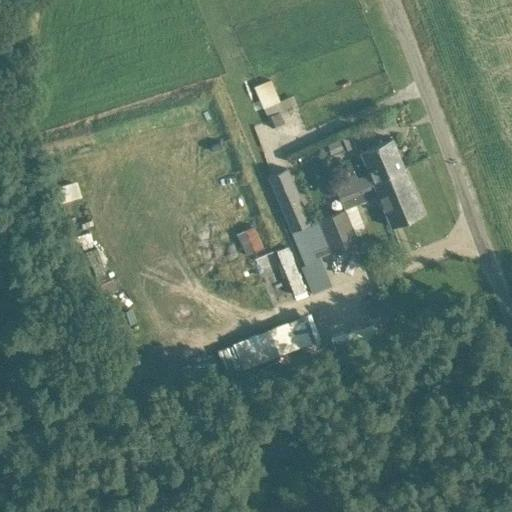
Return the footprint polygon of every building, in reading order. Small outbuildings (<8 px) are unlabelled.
[(279,99),(263,106),(264,107),(272,127),(285,122),(280,112),(298,104),(293,93),(283,98),(281,99),(279,99)] [(351,132),(342,136),(347,149),(356,145),(351,132)] [(338,137),(327,142),(331,151),(342,147),(338,137)] [(331,184),(342,209),(360,202),(378,194),(372,180),(404,167),(392,137),(360,150),(370,173),(357,179),(355,174),(331,184)] [(288,167),(268,176),(291,230),(311,222),(288,167)] [(378,194),(360,202),(367,220),(386,212),(392,226),(405,221),(423,213),(404,167),(372,180),(378,194)] [(230,181),(218,186),(234,224),(246,219),(230,181)] [(311,222),(291,230),(304,262),(300,264),(304,274),(308,273),(324,266),(320,255),(355,241),(342,209),(311,222)] [(254,221),(238,228),(248,251),(263,244),(254,221)] [(256,254),(275,307),(305,296),(286,244),(256,254)] [(233,368),(317,338),(307,311),(223,341),(233,368)]
